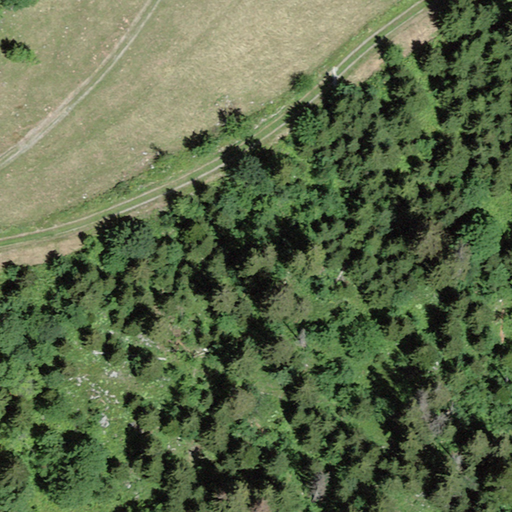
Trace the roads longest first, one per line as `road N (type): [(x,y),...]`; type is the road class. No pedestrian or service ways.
road 1 (track): [(0,242),(57,232),(202,181),(431,0)]
road 2 (track): [(163,0),(75,105),(0,163)]
